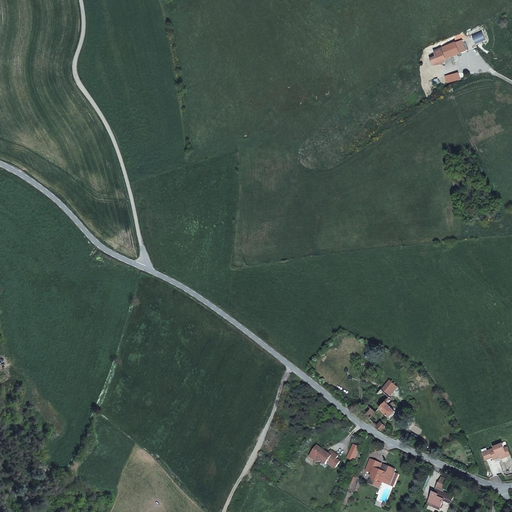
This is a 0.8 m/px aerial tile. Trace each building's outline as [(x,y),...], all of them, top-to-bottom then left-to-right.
[(456,42),(434,51),(436,56),(430,58),(432,64),(460,53),(456,42)] [(455,77),(444,80),(447,87),(457,83),(455,77)] [(392,393),(398,387),(390,380),(382,389),(390,397),(393,394),(392,393)] [(388,403),(390,400),(388,398),(379,408),(389,417),(396,410),(388,403)] [(372,415),(376,412),(368,404),(361,411),(369,418),(372,415)] [(381,430),(385,426),(381,421),(377,426),(381,430)] [(494,448),(482,452),(485,460),(492,457),(493,459),(498,458),(498,457),(500,456),(500,457),(507,454),(505,448),(503,445),(502,442),(493,446),(494,448)] [(326,464),(327,462),(332,465),(336,467),(340,462),(336,459),(338,456),(334,453),(331,450),(329,453),(325,454),(325,450),(324,450),(321,450),(321,447),(317,445),(311,454),(315,458),(316,461),(316,462),(322,461),(326,464)] [(507,454),(500,457),(501,459),(510,455),(507,447),(505,448),(507,454)] [(387,481),(386,483),(394,487),(399,475),(394,473),(395,470),(384,465),(383,468),(380,467),(379,470),(374,468),(376,462),(373,461),(370,460),(366,470),(373,473),(369,482),(375,485),(378,480),(382,482),(383,480),(387,481)] [(384,465),(376,462),(374,468),(379,470),(380,467),(383,468),(384,465)] [(433,504),(440,507),(442,503),(444,500),(451,503),(454,497),(443,492),(445,486),(439,483),(437,486),(435,489),(437,490),(435,493),(433,492),(428,503),(432,505),(433,504)]
